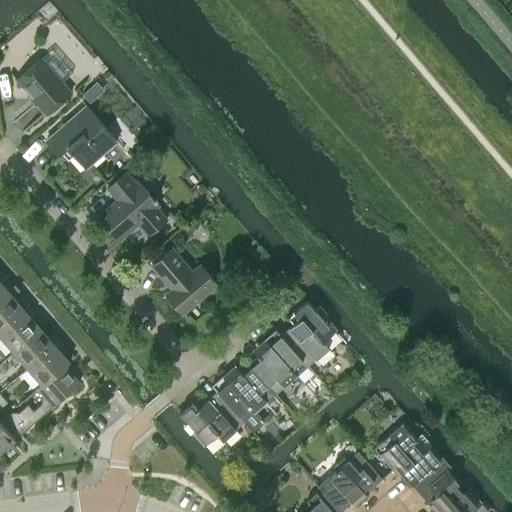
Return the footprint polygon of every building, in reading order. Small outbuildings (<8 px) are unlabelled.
[(46,113),(71,92),(41,58),(16,79),(46,113)] [(90,101),(103,89),(96,82),(83,93),(90,101)] [(85,167),(116,140),(86,105),(45,140),(58,154),(67,146),(85,167)] [(138,180),(135,182),(125,171),(106,187),(116,199),(98,215),(119,240),(138,223),(148,235),(167,218),(157,207),(159,205),(138,180)] [(199,264),(192,270),(172,247),(151,265),(171,289),(165,293),(183,313),(216,284),(199,264)] [(5,282),(5,277),(3,274),(0,276),(0,305),(12,295),(3,284),(5,282)] [(23,303),(21,305),(12,295),(0,305),(0,333),(31,307),(28,304),(23,303)] [(312,313),(315,310),(307,300),(288,317),(293,323),(280,334),(280,335),(302,360),(307,366),(329,347),(323,341),(337,329),(326,316),(320,321),(312,313)] [(33,315),(34,310),(31,307),(0,333),(0,334),(13,351),(40,327),(31,317),(33,315)] [(52,336),(49,338),(40,327),(13,351),(28,367),(59,339),(57,336),(52,336)] [(280,335),(280,334),(275,328),(275,329),(252,349),(257,355),(248,362),(275,393),(297,374),(307,366),(302,360),(280,335)] [(62,348),(62,343),(59,339),(28,367),(41,382),(42,383),(64,364),(64,365),(69,361),(59,350),(62,348)] [(254,412),(275,393),(248,362),(240,370),(234,364),(211,384),(216,390),(217,390),(239,415),(239,414),(249,406),(254,412)] [(79,382),(64,365),(64,364),(42,383),(41,382),(37,386),(41,392),(41,403),(33,410),(27,404),(18,411),(12,411),(6,416),(20,433),(29,426),(79,382)] [(239,414),(239,415),(217,390),(216,390),(204,401),(198,395),(179,412),(187,421),(188,422),(191,419),(198,427),(192,433),(193,433),(203,445),(217,434),(222,440),(244,420),(239,414)] [(0,450),(14,438),(0,421),(0,450)] [(41,421),(33,428),(38,433),(46,427),(41,421)] [(421,433),(415,438),(402,422),(373,446),(398,475),(401,472),(411,484),(414,481),(422,490),(447,468),(447,469),(450,466),(442,456),(439,459),(428,447),(431,444),(421,433)] [(29,426),(20,433),(31,445),(40,438),(29,426)] [(365,492),(382,478),(357,450),(348,458),(345,455),(332,466),(335,469),(317,485),(339,510),(351,500),(356,506),(368,495),(365,492)] [(458,481),(447,469),(447,468),(422,490),(429,499),(432,502),(429,504),(435,511),(470,511),(482,502),(468,486),(462,491),(455,483),(458,481)] [(333,511),(316,491),(306,500),(308,503),(297,511),(333,511)] [(264,494),(262,496),(260,501),(262,504),(267,505),(270,502),(270,498),(268,494),(264,494)]
